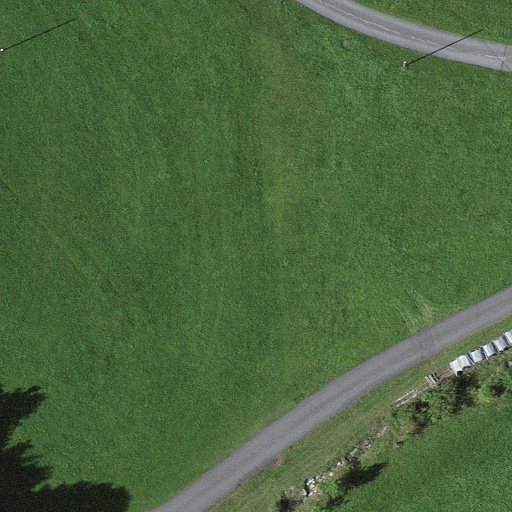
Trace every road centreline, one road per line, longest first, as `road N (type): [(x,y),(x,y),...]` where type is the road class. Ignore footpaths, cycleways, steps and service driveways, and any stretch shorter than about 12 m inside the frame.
road 1 (track): [(192,511),(317,409),(511,303)]
road 2 (track): [(324,0),(361,23),(511,61)]
